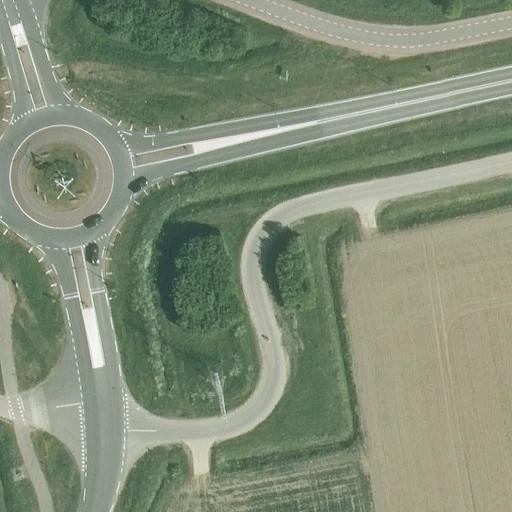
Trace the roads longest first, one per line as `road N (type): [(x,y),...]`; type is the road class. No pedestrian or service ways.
road 1 (unclassified): [(107,426),(214,429),(261,409),(275,370),(250,256),(275,217),(511,162)]
road 2 (trunk): [(115,164),(511,81)]
road 3 (unclassified): [(246,0),(325,28),(398,41),(511,23)]
road 4 (tertiary): [(107,426),(71,237)]
road 5 (secondary): [(43,120),(8,0)]
